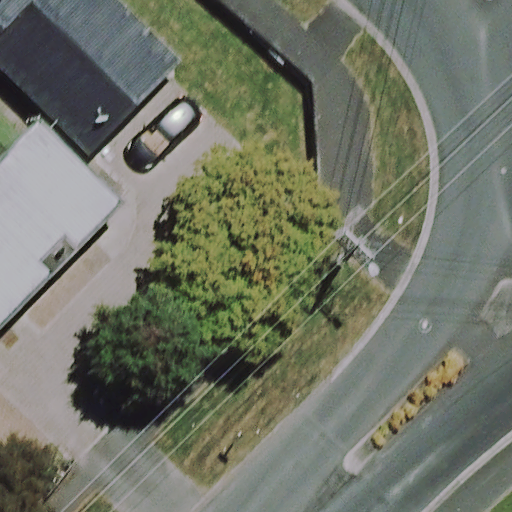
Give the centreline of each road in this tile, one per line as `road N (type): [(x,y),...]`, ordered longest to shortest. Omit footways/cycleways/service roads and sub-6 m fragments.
road 1 (residential): [(511,300),(304,511)]
road 2 (residential): [(511,168),(494,103),(499,49),(511,16)]
